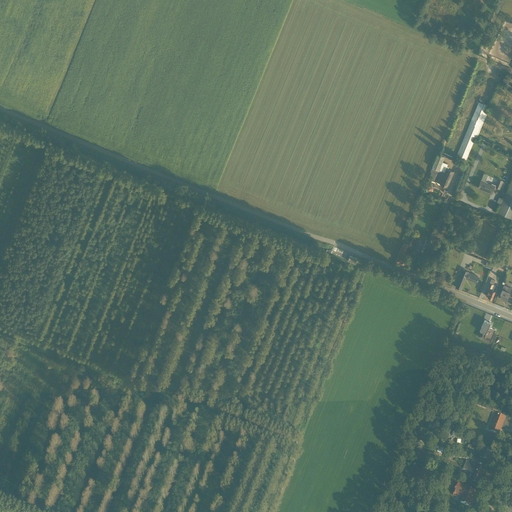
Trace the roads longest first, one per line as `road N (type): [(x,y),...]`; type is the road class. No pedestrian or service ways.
road 1 (unclassified): [(511,317),(0,108)]
road 2 (track): [(511,69),(345,0)]
road 3 (unknown): [(415,277),(449,201),(490,210)]
